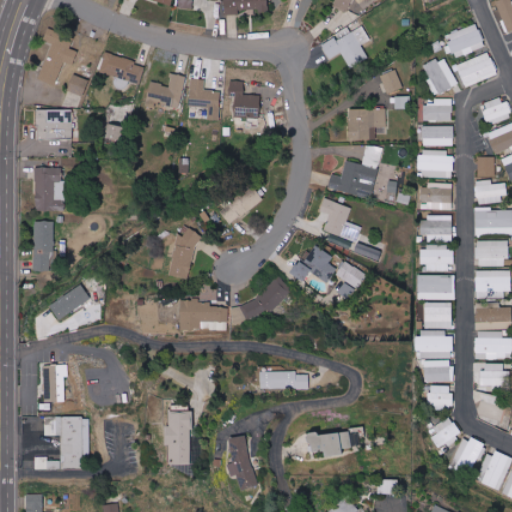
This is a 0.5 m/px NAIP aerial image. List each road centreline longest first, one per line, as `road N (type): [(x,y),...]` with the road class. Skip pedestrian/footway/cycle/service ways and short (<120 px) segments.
road 1 (secondary): [(1,511),(4,85),(29,0)]
road 2 (residential): [(288,58),(304,159),(290,208),(238,269)]
road 3 (residential): [(76,0),(182,41),(271,46),(288,58)]
